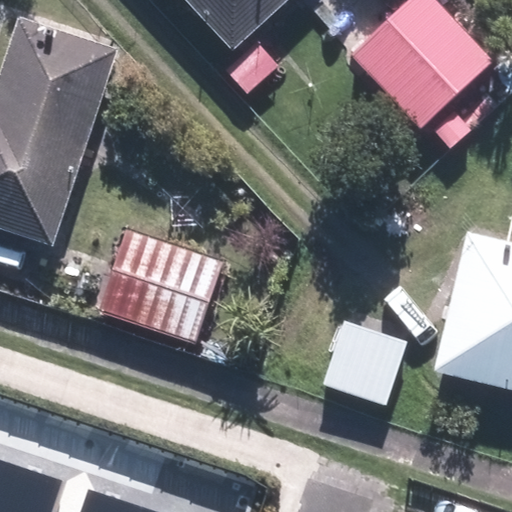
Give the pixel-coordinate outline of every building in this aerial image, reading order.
[(191,0),(236,48),(289,0),(191,0)] [(493,59),(436,0),(416,0),(354,57),(420,127),(493,59)] [(25,17),(0,95),(0,224),(58,243),(122,48),(25,17)] [(224,262),(131,231),(105,310),(198,340),(224,262)] [(511,241),(472,232),(443,356),(441,368),(511,384),(511,241)] [(410,340),(347,319),(325,384),(389,405),(410,340)] [(0,501),(13,464),(0,459),(0,501)] [(51,511),(62,480),(13,464),(0,501),(0,511),(51,511)] [(80,511),(140,511),(142,507),(88,490),(80,511)]
